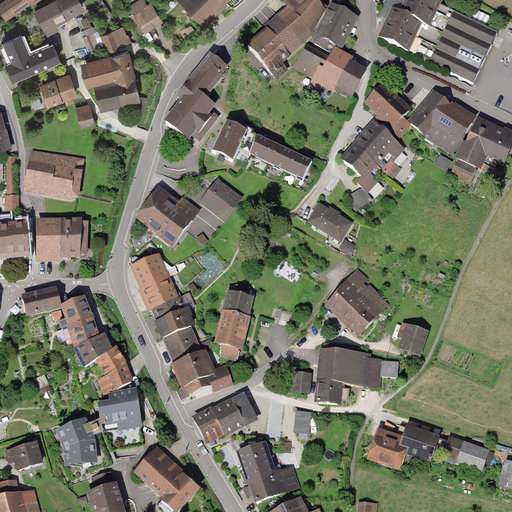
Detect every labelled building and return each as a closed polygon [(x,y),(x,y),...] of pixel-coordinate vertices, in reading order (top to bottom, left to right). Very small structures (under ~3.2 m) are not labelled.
[(9,0),(0,6),(0,12),(4,18),(30,0),(9,0)] [(81,9),(75,0),(59,0),(55,3),(64,18),(81,9)] [(225,0),(181,0),(204,22),(225,0)] [(325,12),(315,0),(289,0),(285,3),(290,8),(314,35),(325,12)] [(442,3),(435,0),(408,0),(400,19),(420,27),(407,55),(473,85),(496,36),(439,10),(442,3)] [(141,2),(130,8),(137,19),(147,12),(141,2)] [(55,3),(34,15),(45,35),(54,30),(51,26),(64,18),(55,3)] [(358,20),(333,6),(313,42),(327,49),(330,43),(342,49),(358,20)] [(314,35),(290,8),(268,26),(270,29),(250,46),(278,79),(287,71),(280,63),(314,35)] [(147,12),(137,19),(145,32),(160,22),(152,10),(147,12)] [(392,15),(380,43),(407,55),(420,27),(400,19),(392,15)] [(104,31),(97,34),(106,53),(128,43),(121,28),(105,35),(104,31)] [(21,37),(3,44),(12,62),(7,64),(13,81),(58,61),(52,46),(28,57),(21,37)] [(324,69),(331,56),(307,44),(295,68),(314,77),(319,66),(324,69)] [(228,68),(210,54),(177,96),(182,100),(166,121),(188,138),(191,134),(200,141),(220,116),(212,110),(215,105),(205,97),(228,68)] [(127,55),(83,66),(87,85),(114,78),(116,82),(133,78),(127,55)] [(350,65),(334,57),(326,73),(321,70),(318,76),(339,86),(337,90),(352,97),(365,73),(350,65)] [(67,77),(41,87),(47,105),(63,100),(66,106),(72,103),(70,98),(74,96),(67,77)] [(93,87),(100,113),(129,106),(130,110),(129,117),(139,120),(145,99),(138,99),(133,78),(116,82),(93,87)] [(408,116),(380,89),(365,104),(393,131),(389,134),(396,141),(408,128),(401,122),(408,116)] [(453,113),(435,96),(410,126),(433,146),(451,156),(471,126),(453,113)] [(38,98),(29,101),(32,109),(40,107),(38,98)] [(88,109),(78,111),(82,128),(92,126),(88,109)] [(1,114),(0,114),(0,153),(12,151),(7,130),(5,131),(1,114)] [(226,121),(212,152),(233,161),(238,149),(251,154),(259,136),(242,128),(226,121)] [(511,144),(511,135),(505,132),(504,135),(479,123),(468,147),(464,145),(456,160),(459,161),(453,175),(467,182),(474,168),(478,170),(485,156),(502,164),(511,144)] [(403,152),(375,127),(355,150),(373,166),(382,174),(403,152)] [(259,136),(251,154),(303,180),(312,161),(302,156),(285,148),(272,143),(259,136)] [(355,150),(342,164),(360,180),(366,174),(373,166),(355,150)] [(75,161),(31,154),(25,191),(70,200),(75,161)] [(16,157),(5,157),(5,167),(8,167),(9,196),(5,196),(6,210),(19,210),(19,194),(15,194),(15,166),(16,166),(16,157)] [(496,171),(492,180),(500,183),(504,175),(496,171)] [(376,183),(366,174),(360,180),(356,185),(364,193),(366,195),(376,183)] [(242,198),(218,179),(200,203),(224,222),(242,198)] [(179,202),(160,187),(136,219),(173,248),(201,211),(183,197),(179,202)] [(369,205),(363,193),(347,201),(353,213),(369,205)] [(329,209),(320,204),(308,223),(341,243),(353,224),(340,216),(341,214),(330,207),(329,209)] [(0,259),(27,258),(25,228),(9,229),(9,225),(0,226),(0,259)] [(85,225),(37,226),(37,260),(86,259),(85,225)] [(345,240),(339,249),(352,256),(354,246),(345,240)] [(131,267),(141,289),(169,277),(159,256),(131,267)] [(368,280),(358,270),(326,306),(348,328),(379,294),(369,284),(367,287),(364,284),(368,280)] [(139,291),(149,312),(152,310),(179,298),(169,277),(141,289),(139,291)] [(236,293),(228,291),(223,311),(249,317),(254,297),(246,296),(248,288),(237,285),(236,293)] [(57,288),(22,295),(27,316),(62,309),(57,288)] [(196,306),(190,292),(179,298),(152,310),(157,321),(189,308),(196,306)] [(389,304),(379,294),(348,328),(359,337),(389,304)] [(85,296),(61,305),(75,349),(100,336),(85,296)] [(189,308),(157,321),(155,322),(156,324),(163,339),(191,327),(195,325),(191,315),(192,315),(189,308)] [(61,311),(52,313),(54,322),(63,320),(61,311)] [(249,317),(223,311),(215,343),(221,345),(222,358),(236,362),(239,350),(243,351),(251,317),(249,317)] [(428,333),(403,324),(398,338),(404,340),(400,351),(420,358),(428,333)] [(191,327),(163,339),(174,364),(201,352),(191,327)] [(75,349),(73,349),(84,369),(96,361),(113,349),(105,334),(100,336),(75,349)] [(127,362),(117,346),(113,349),(96,361),(106,376),(98,380),(104,394),(133,381),(127,362)] [(371,354),(320,349),(315,402),(341,405),(343,383),(379,387),(380,376),(381,361),(381,359),(371,358),(371,354)] [(171,365),(182,388),(176,390),(181,401),(190,397),(190,396),(213,387),(209,377),(216,374),(214,371),(206,350),(201,352),(174,364),(171,365)] [(398,363),(381,361),(380,376),(397,378),(398,363)] [(213,387),(214,393),(234,386),(227,366),(214,371),(216,374),(209,377),(213,387)] [(311,374),(293,373),(291,394),(310,395),(311,374)] [(137,387),(109,392),(109,399),(98,401),(100,418),(88,422),(94,434),(104,429),(102,426),(102,423),(105,423),(105,425),(117,424),(118,430),(142,427),(137,387)] [(244,392),(211,409),(224,435),(226,437),(259,421),(244,392)] [(210,408),(193,417),(207,445),(224,435),(211,409),(210,408)] [(296,411),(294,432),(309,434),(312,413),(296,411)] [(56,429),(63,447),(65,466),(98,462),(96,440),(94,434),(90,427),(88,422),(86,416),(56,429)] [(404,439),(380,430),(369,460),(397,470),(404,452),(400,450),(404,439)] [(446,445),(408,431),(404,439),(400,450),(404,452),(439,465),(443,455),(446,445)] [(488,453),(449,439),(446,445),(443,455),(458,460),(457,465),(480,474),(488,453)] [(247,482),(276,471),(266,445),(237,455),(247,482)] [(34,446),(4,454),(7,464),(18,472),(40,467),(34,446)] [(176,511),(200,487),(156,448),(134,472),(163,499),(154,509),(157,511),(176,511)] [(511,465),(506,464),(499,487),(511,490),(511,465)] [(276,471),(247,482),(255,505),(300,489),(291,466),(276,471)] [(125,511),(122,501),(117,484),(86,493),(92,511),(125,511)] [(14,486),(0,487),(0,499),(15,496),(14,486)] [(37,511),(33,492),(18,495),(21,511),(37,511)] [(0,499),(0,511),(21,511),(18,495),(15,496),(0,499)] [(299,511),(295,503),(277,511),(318,511),(317,511),(299,511)]
